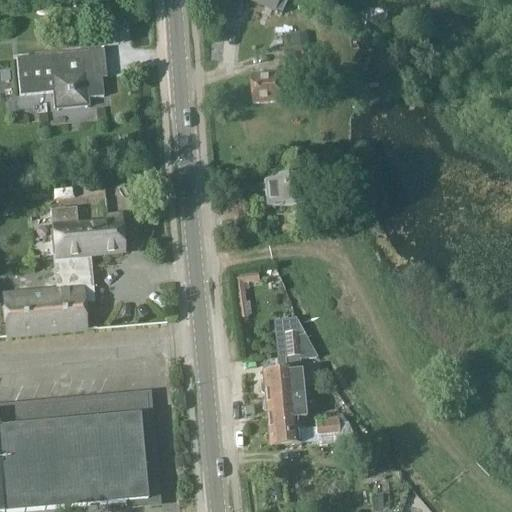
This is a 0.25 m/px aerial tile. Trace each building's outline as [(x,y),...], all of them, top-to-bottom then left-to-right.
[(282,0),(247,0),(247,2),(275,15),(282,0)] [(308,34),(292,36),(292,42),(293,49),(310,48),(308,34)] [(293,49),(285,50),(286,65),(311,62),(310,48),(293,49)] [(104,99),(100,52),(18,59),(21,97),(54,95),(55,112),(91,108),(91,100),(104,99)] [(256,106),(290,104),(288,76),(254,78),(256,106)] [(290,180),(289,177),(280,178),(280,180),(267,181),(269,207),(307,205),(305,178),(290,180)] [(75,225),(74,209),(50,211),(55,288),(1,292),(4,335),(86,330),(84,302),(94,301),(89,255),(122,253),(120,218),(105,219),(105,223),(75,225)] [(243,285),(258,283),(257,273),(233,277),(239,320),(248,319),(243,285)] [(265,398),(301,395),(296,332),(282,334),(286,371),(263,373),(264,385),(261,387),(261,393),(265,394),(265,398)] [(267,423),(296,420),(304,419),(301,395),(265,398),(265,402),(263,403),(263,410),(267,412),(267,423)] [(0,511),(21,511),(142,501),(143,507),(155,506),(146,396),(0,407),(0,511)] [(339,426),(338,416),(316,418),(318,446),(355,443),(347,425),(339,426)] [(270,448),(298,445),(296,420),(267,423),(268,424),(265,426),(265,434),(269,436),(270,448)]
